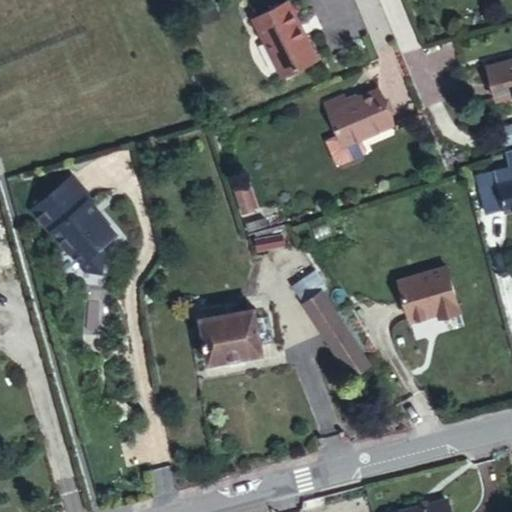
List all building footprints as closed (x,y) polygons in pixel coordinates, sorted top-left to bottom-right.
[(285,10),(251,26),(278,85),(314,67),(285,10)] [(511,60),(488,68),(498,102),(511,97),(511,60)] [(381,93),(331,116),(346,151),(396,126),(381,93)] [(325,105),(331,116),(347,109),(342,97),(325,105)] [(500,148),(511,144),(511,123),(495,128),(500,148)] [(511,156),(507,158),(508,168),(494,171),(497,191),(511,187),(511,156)] [(30,213),(88,269),(127,229),(68,173),(30,213)] [(502,213),(511,210),(511,187),(497,191),(502,213)] [(275,235),(252,241),(254,252),(278,246),(275,235)] [(395,280),(409,329),(461,314),(447,265),(395,280)] [(316,298),(299,312),(351,379),(369,365),(316,298)] [(255,312),(197,322),(200,336),(192,339),(193,349),(200,346),(203,365),(262,356),(255,312)] [(453,511),(450,499),(406,511),(453,511)]
